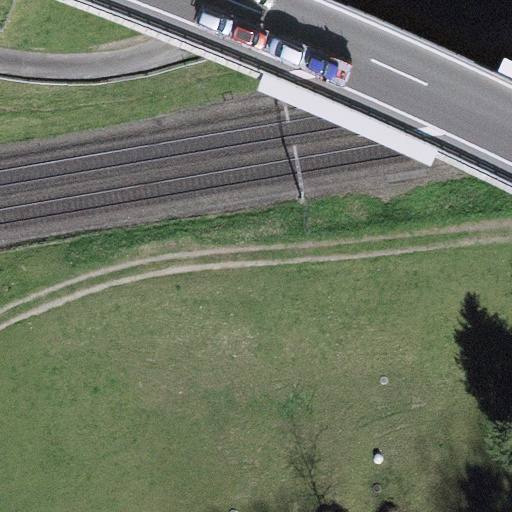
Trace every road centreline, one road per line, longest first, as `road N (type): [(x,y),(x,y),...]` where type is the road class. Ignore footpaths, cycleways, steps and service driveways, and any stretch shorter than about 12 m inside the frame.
road 1 (track): [(486,242),(152,266),(0,334)]
road 2 (motorway): [(220,0),(511,128)]
road 3 (track): [(0,66),(122,68),(175,54),(263,0)]
